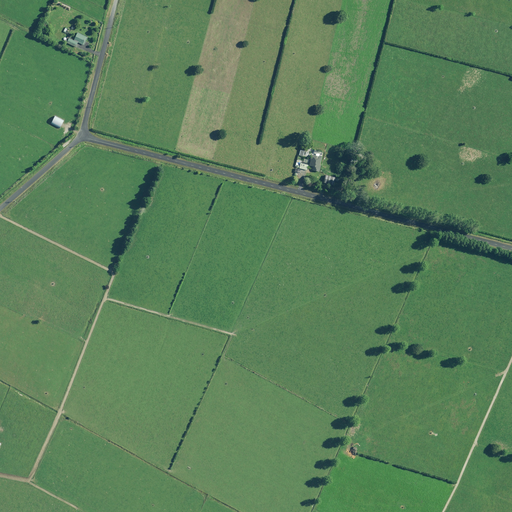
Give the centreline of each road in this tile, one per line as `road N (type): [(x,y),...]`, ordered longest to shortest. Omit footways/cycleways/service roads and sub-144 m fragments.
road 1 (unclassified): [(511,248),(81,136)]
road 2 (unclassified): [(117,0),(81,136)]
